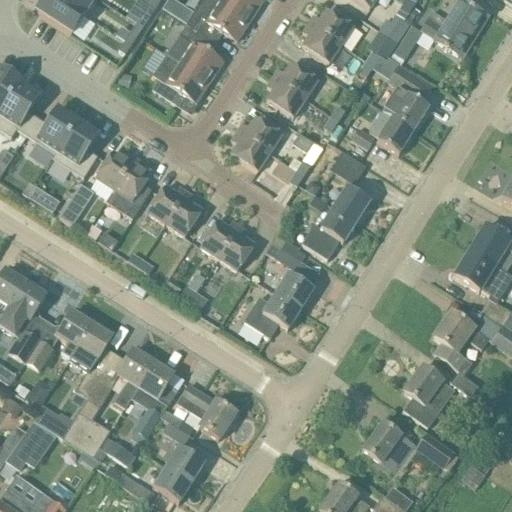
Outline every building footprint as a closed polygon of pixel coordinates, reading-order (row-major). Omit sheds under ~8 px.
[(83,20),(51,0),(45,0),(35,15),(70,39),(83,20)] [(90,0),(51,0),(83,20),(94,2),(90,0)] [(222,38),(236,47),(249,27),(207,0),(204,0),(186,29),(193,33),(192,34),(215,49),(222,38)] [(207,0),(249,27),(262,6),(253,0),(207,0)] [(346,0),(369,15),(378,0),(346,0)] [(406,0),(402,8),(410,13),(417,3),(412,0),(406,0)] [(453,0),(467,8),(472,0),(453,0)] [(154,13),(159,6),(153,1),(148,9),(154,13)] [(482,19),(460,5),(447,27),(431,17),(420,35),(435,45),(434,46),(460,63),(472,44),(468,41),(482,19)] [(402,8),(395,18),(409,27),(415,17),(409,14),(410,13),(402,8)] [(148,23),(154,13),(148,9),(141,19),(147,23),(148,23)] [(313,21),(307,29),(340,51),(352,32),(326,15),(319,25),(313,21)] [(165,60),(208,89),(222,68),(208,59),(215,49),(192,34),(193,33),(186,29),(165,60)] [(328,70),(340,51),(307,29),(302,38),(308,42),(301,52),(328,70)] [(130,49),(135,42),(129,38),(124,45),(130,49)] [(397,49),(381,38),(373,48),(390,59),(397,49)] [(124,60),(130,49),(124,45),(118,55),(124,59),(124,60)] [(393,58),(403,64),(410,55),(399,48),(393,58)] [(372,72),(379,62),(371,56),(364,66),(372,72)] [(195,109),(208,89),(165,60),(152,80),(159,84),(152,95),(175,110),(181,100),(195,109)] [(364,66),(357,77),(365,83),(372,72),(364,66)] [(420,108),(430,93),(387,66),(382,76),(389,81),(386,86),(397,93),(382,117),(391,123),(413,137),(428,113),(420,108)] [(272,83),(304,105),(316,86),(290,69),(284,79),(277,75),(272,83)] [(0,115),(19,87),(0,75),(0,115)] [(116,92),(123,93),(126,79),(119,78),(116,92)] [(292,123),(304,105),(272,83),(266,92),(272,96),(266,106),(292,123)] [(19,87),(0,115),(0,136),(10,143),(15,135),(25,142),(37,124),(27,117),(38,101),(19,89),(19,87)] [(336,111),(330,122),(337,127),(339,124),(344,116),(336,111)] [(37,124),(25,142),(54,160),(51,164),(52,165),(77,126),(57,113),(46,130),(37,124)] [(331,137),(337,127),(330,122),(323,132),(331,137)] [(242,129),(236,137),(269,159),(275,150),(281,141),(254,123),(248,133),(242,129)] [(398,160),(413,137),(391,123),(376,146),(398,160)] [(77,126),(52,165),(82,184),(97,162),(86,156),(97,139),(77,126)] [(351,144),(367,154),(374,144),(358,134),(351,144)] [(269,159),(236,137),(230,146),(237,150),(230,160),(257,178),(269,159)] [(292,149),(306,158),(313,147),(298,139),(292,149)] [(365,173),(342,156),(328,175),(352,192),(365,173)] [(94,184),(112,196),(134,163),(126,158),(122,164),(112,157),(94,184)] [(282,160),(279,166),(296,177),(307,185),(314,174),(296,162),(293,167),(282,160)] [(143,169),(134,163),(112,196),(131,209),(149,182),(139,175),(143,169)] [(296,177),(289,187),(301,195),(308,185),(307,185),(296,177)] [(309,185),(304,194),(313,200),(316,195),(315,189),(309,185)] [(511,185),(500,204),(511,211),(511,185)] [(93,198),(80,189),(58,222),(72,231),(93,198)] [(147,219),(165,231),(187,198),(178,192),(174,199),(164,192),(147,219)] [(345,192),(333,212),(355,227),(368,207),(345,192)] [(195,203),(187,198),(165,231),(184,243),(201,216),(191,210),(195,203)] [(326,209),(315,201),(308,209),(320,218),(326,209)] [(333,212),(319,234),(313,230),(301,250),(326,266),(338,247),(342,249),(355,227),(333,212)] [(132,224),(118,215),(97,248),(110,257),(132,224)] [(212,273),(213,273),(239,232),(231,227),(227,233),(217,226),(199,253),(217,265),(212,273)] [(469,257),(511,283),(511,282),(505,278),(511,265),(511,247),(485,231),(469,257)] [(248,238),(239,232),(213,273),(225,281),(230,273),(236,277),(254,251),(244,244),(248,238)] [(300,267),(279,255),(273,264),(294,277),(300,267)] [(511,283),(469,257),(453,282),(479,298),(480,296),(490,301),(480,317),(503,332),(511,319),(496,309),(511,283)] [(127,266),(138,273),(143,265),(132,258),(127,266)] [(270,290),(281,272),(265,263),(254,281),(270,290)] [(153,272),(143,265),(138,273),(148,280),(153,272)] [(0,324),(27,283),(9,271),(6,277),(4,275),(0,281),(0,324)] [(191,306),(197,297),(195,296),(204,283),(197,278),(188,291),(186,290),(180,298),(180,299),(191,306)] [(287,279),(274,299),(299,315),(312,295),(287,279)] [(46,295),(27,283),(0,324),(0,332),(14,341),(25,324),(29,326),(45,301),(43,300),(46,295)] [(162,293),(174,300),(180,291),(168,283),(162,293)] [(191,306),(201,313),(202,312),(207,304),(197,297),(191,306)] [(286,336),(299,315),(274,299),(269,308),(259,302),(242,328),(269,344),(278,330),(286,336)] [(58,359),(68,365),(93,325),(75,313),(72,319),(70,317),(55,342),(65,348),(58,359)] [(474,335),(450,318),(432,343),(440,348),(432,359),(463,380),(470,370),(456,360),(466,346),(481,356),(488,347),(473,336),(474,335)] [(73,398),(86,406),(99,384),(89,378),(96,367),(111,343),(109,342),(113,337),(93,325),(68,365),(86,376),(73,398)] [(511,337),(503,332),(491,349),(511,363),(511,337)] [(24,368),(38,346),(20,335),(7,358),(24,368)] [(51,354),(38,346),(24,368),(38,376),(51,354)] [(123,413),(155,363),(136,351),(133,356),(131,355),(121,372),(116,380),(127,386),(114,408),(123,413)] [(155,363),(123,413),(123,414),(130,404),(147,415),(133,437),(146,445),(177,396),(167,389),(172,381),(170,380),(174,375),(155,363)] [(0,385),(8,391),(15,380),(0,369),(0,385)] [(442,387),(421,372),(403,398),(411,404),(402,417),(426,434),(453,396),(441,388),(442,387)] [(492,402),(458,379),(450,390),(469,403),(471,401),(486,412),(492,402)] [(112,392),(99,384),(86,406),(73,426),(68,434),(62,444),(82,457),(93,464),(99,467),(100,468),(105,459),(98,454),(108,437),(91,426),(112,392)] [(214,408),(187,391),(177,408),(191,417),(194,412),(202,418),(194,431),(218,445),(234,419),(214,407),(214,408)] [(28,398),(25,403),(37,412),(41,407),(28,398)] [(1,411),(8,416),(10,413),(17,418),(21,412),(7,403),(1,411)] [(59,418),(48,435),(62,444),(68,434),(73,426),(59,418)] [(33,426),(9,461),(21,470),(25,465),(37,474),(58,444),(33,426)] [(181,426),(177,433),(188,440),(192,433),(181,426)] [(177,433),(168,428),(163,436),(184,449),(189,440),(188,440),(177,433)] [(414,452),(381,428),(361,456),(381,471),(381,470),(394,480),(414,452)] [(457,464),(426,440),(416,452),(447,476),(457,464)] [(178,452),(165,473),(190,489),(203,468),(178,452)] [(116,465),(127,472),(134,461),(122,454),(116,465)] [(82,457),(76,465),(93,476),(99,467),(93,464),(82,457)] [(105,480),(115,486),(121,478),(110,471),(105,480)] [(460,485),(473,494),(483,480),(470,471),(460,485)] [(190,489),(165,473),(152,494),(177,509),(190,489)] [(152,499),(124,480),(117,491),(145,509),(152,499)] [(368,511),(369,511),(337,489),(320,511),(368,511)] [(5,496),(0,502),(0,511),(60,511),(40,498),(31,511),(7,493),(5,496)] [(396,511),(382,501),(373,511),(396,511)]
